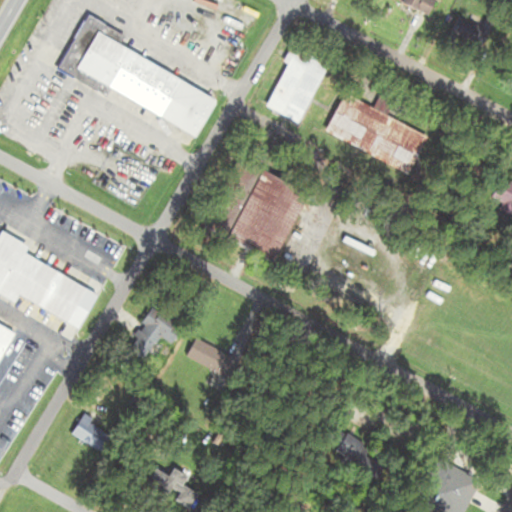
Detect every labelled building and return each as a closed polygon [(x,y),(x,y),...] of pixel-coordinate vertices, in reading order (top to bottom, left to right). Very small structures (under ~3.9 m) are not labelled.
[(393,0),(429,16),(436,0),(393,0)] [(447,39),(488,58),(501,28),(485,21),(482,28),(457,17),(447,39)] [(193,137),(110,89),(104,99),(57,72),(88,18),(124,39),(120,46),(214,100),(193,137)] [(231,78),(222,72),(236,47),(246,52),(231,78)] [(296,124),(264,106),(286,65),(281,63),(290,47),(327,67),(296,124)] [(406,175),(323,132),(343,93),(372,108),(378,97),(391,103),(384,117),(425,138),(406,175)] [(270,262),(225,239),(260,171),(305,195),(270,262)] [(65,322),(18,295),(12,305),(0,297),(0,232),(26,248),(23,254),(84,290),(65,322)] [(169,342),(181,324),(155,305),(132,337),(151,351),(161,336),(169,342)] [(0,354),(0,326),(12,334),(0,354)] [(225,376),(234,357),(196,339),(186,358),(225,376)] [(131,405),(144,411),(150,397),(137,391),(131,405)] [(101,453),(112,435),(82,416),(71,434),(101,453)] [(198,491),(184,484),(188,475),(173,469),(170,475),(152,467),(143,487),(191,508),(198,491)]
